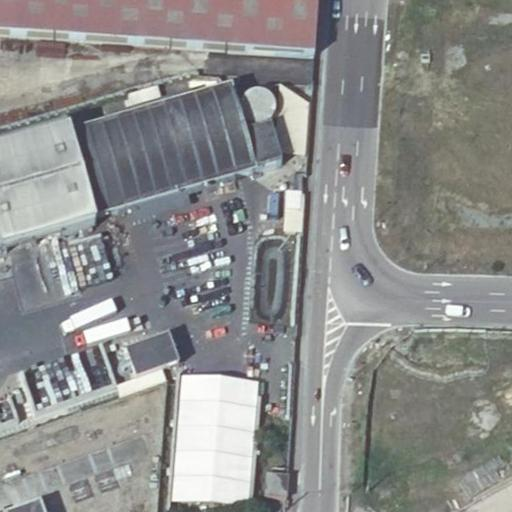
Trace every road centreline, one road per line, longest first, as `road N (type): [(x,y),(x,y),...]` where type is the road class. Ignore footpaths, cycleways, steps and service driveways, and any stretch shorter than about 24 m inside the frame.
road 1 (secondary): [(357,0),(342,287)]
road 2 (tertiary): [(316,511),(323,388),(342,287)]
road 3 (unknown): [(0,69),(200,67)]
road 4 (secondary): [(342,287),(511,293)]
